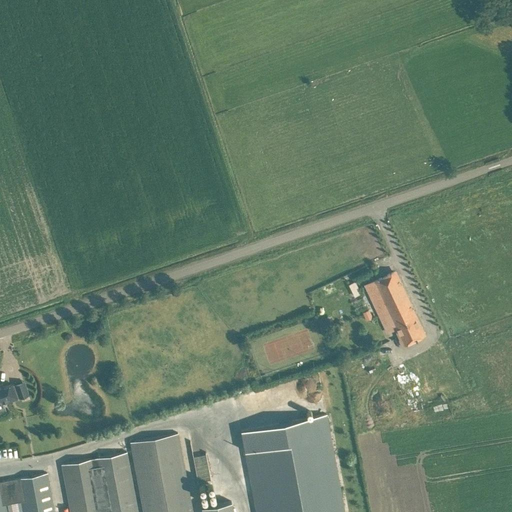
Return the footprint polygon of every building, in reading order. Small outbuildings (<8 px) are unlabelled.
[(424,333),(394,271),(366,285),(385,326),(394,322),(403,343),(424,333)] [(331,317),(321,321),(325,333),(336,329),(331,317)] [(474,375),(463,378),(467,391),(478,388),(474,375)] [(17,398),(12,383),(4,386),(3,384),(0,384),(0,402),(8,400),(8,401),(17,398)] [(344,511),(326,413),(241,429),(256,511),(344,511)] [(61,463),(69,511),(54,511),(47,472),(0,480),(0,511),(192,511),(178,433),(130,441),(143,511),(138,511),(127,451),(61,463)] [(208,453),(198,454),(199,479),(210,478),(208,453)] [(233,511),(231,500),(202,506),(202,511),(233,511)]
